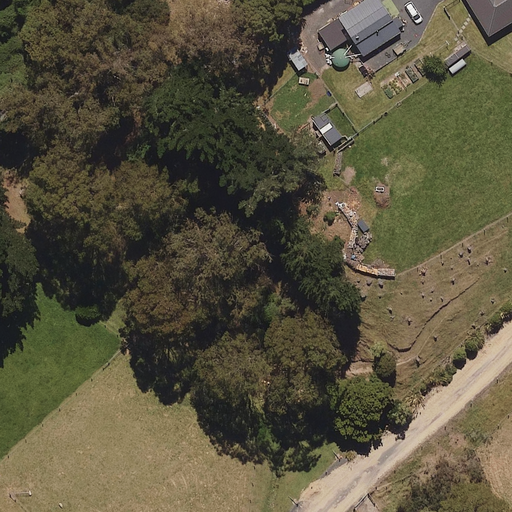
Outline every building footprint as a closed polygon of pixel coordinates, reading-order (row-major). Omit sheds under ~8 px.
[(401,32),(380,0),(370,0),(362,5),(358,0),(339,0),(332,5),(364,56),(401,32)] [(511,0),(465,0),(489,37),(511,22),(511,0)] [(446,71),(473,51),(465,40),(438,60),(446,71)] [(403,50),(398,42),(374,60),(379,67),(403,50)] [(343,138),(324,112),(312,121),(332,146),(343,138)]
